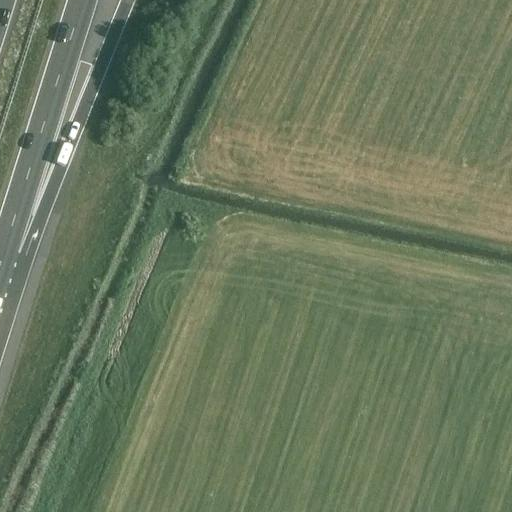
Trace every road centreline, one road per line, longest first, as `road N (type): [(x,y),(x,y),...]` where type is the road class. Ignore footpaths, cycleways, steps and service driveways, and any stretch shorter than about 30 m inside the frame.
road 1 (motorway): [(4,247),(65,152),(127,5)]
road 2 (motorway): [(4,247),(82,0)]
